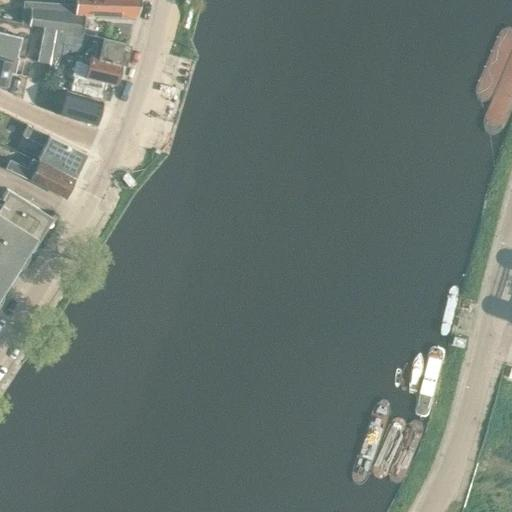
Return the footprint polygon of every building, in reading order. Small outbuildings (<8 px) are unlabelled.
[(135,16),(137,0),(75,0),(75,7),(69,6),(70,3),(67,1),(62,0),(56,0),(57,9),(31,8),(29,23),(57,28),(82,32),(84,13),(92,13),(92,18),(98,18),(98,14),(135,16)] [(82,32),(57,28),(54,44),(83,51),(81,61),(87,63),(84,75),(115,83),(116,81),(118,78),(119,73),(118,70),(121,61),(123,62),(127,43),(82,32)] [(0,84),(6,85),(10,72),(14,73),(18,56),(17,56),(17,53),(21,36),(0,30),(0,84)] [(43,49),(41,61),(49,62),(51,51),(43,49)] [(65,83),(85,87),(87,77),(67,72),(65,83)] [(66,91),(59,113),(95,124),(102,101),(66,91)] [(43,144),(37,157),(75,175),(85,152),(27,124),(22,134),(43,144)] [(23,176),(64,196),(73,177),(31,157),(26,167),(9,159),(4,167),(23,176)] [(0,196),(0,297),(55,212),(53,211),(51,216),(6,187),(0,196)] [(355,511),(357,505),(354,498),(345,500),(338,509),(336,511),(355,511)]
